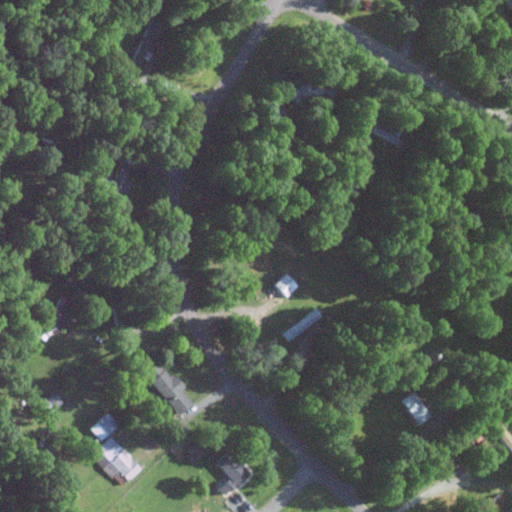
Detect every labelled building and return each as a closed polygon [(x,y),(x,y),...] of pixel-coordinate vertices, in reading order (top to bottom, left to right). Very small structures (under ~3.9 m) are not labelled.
[(54,311),(49,307),(38,320),(56,335),(76,312),(63,301),(54,311)] [(183,386),(172,374),(168,377),(152,360),(139,371),(177,414),(190,403),(178,390),(183,386)] [(41,416),(61,405),(53,391),(34,402),(41,416)] [(428,416),(410,391),(398,400),(417,425),(428,416)] [(98,441),(115,425),(104,412),(86,428),(98,441)] [(111,478),(117,473),(125,481),(139,469),(108,436),(88,454),(111,478)] [(235,486),(248,474),(226,451),(213,463),(235,486)] [(500,511),(497,508),(504,501),(495,491),(472,511),(500,511)]
